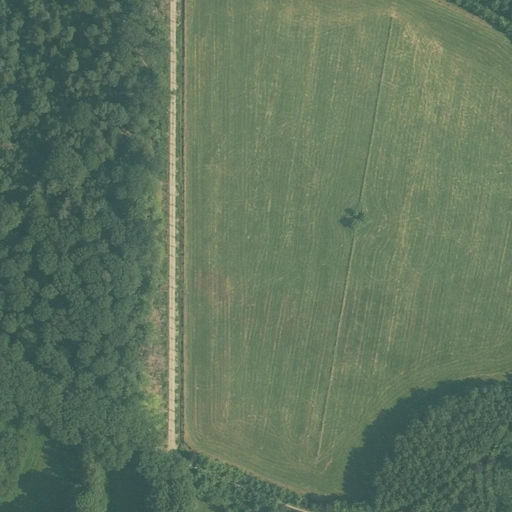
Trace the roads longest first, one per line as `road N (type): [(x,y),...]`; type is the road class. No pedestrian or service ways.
road 1 (track): [(311,511),(171,455),(175,0)]
road 2 (track): [(134,439),(0,385)]
